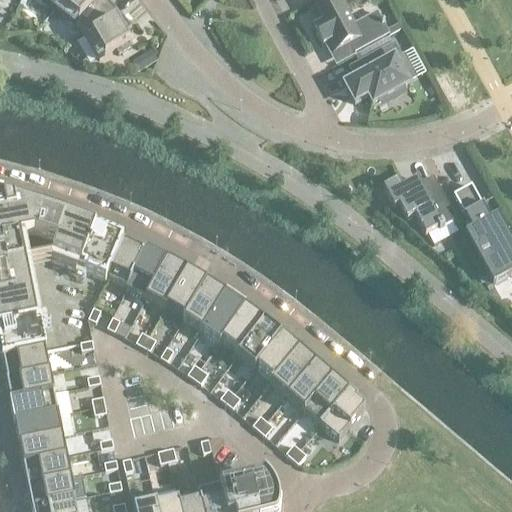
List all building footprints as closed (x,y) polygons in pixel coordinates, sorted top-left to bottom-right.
[(39,0),(54,11),(63,0),(39,0)] [(111,7),(104,0),(63,0),(54,11),(76,28),(74,30),(78,35),(111,7)] [(354,28),(339,1),(310,17),(317,30),(314,32),(323,48),(326,46),(332,56),(348,47),(353,56),(387,37),(382,28),(384,27),(383,24),(381,25),(376,16),(354,28)] [(131,30),(111,7),(78,35),(83,40),(85,39),(99,63),(129,46),(124,36),(131,30)] [(345,88),(355,107),(368,99),(373,108),(408,88),(394,62),(401,59),(394,46),(349,70),(355,82),(345,88)] [(444,231),(443,229),(456,222),(433,180),(419,188),(416,183),(402,191),(398,184),(383,192),(393,211),(398,209),(407,224),(415,220),(425,239),(438,232),(439,234),(444,231)] [(492,289),(511,277),(511,246),(497,219),(489,223),(483,210),(483,209),(482,209),(471,189),(453,199),(464,219),(463,220),(464,221),(464,220),(471,233),(464,237),(492,289)] [(81,281),(83,276),(105,285),(107,281),(123,244),(108,238),(92,231),(80,227),(64,221),(52,217),(19,207),(0,202),(0,356),(1,363),(44,355),(45,354),(40,330),(46,329),(45,322),(41,323),(30,270),(52,266),(76,275),(74,279),(81,281)] [(145,254),(123,244),(107,281),(127,291),(145,254)] [(126,294),(145,304),(166,265),(145,254),(127,291),(125,293),(126,294)] [(165,312),(186,276),(166,265),(145,304),(164,314),(165,312)] [(205,288),(186,276),(165,312),(184,323),(205,288)] [(225,300),(205,288),(184,323),(183,325),(201,337),(225,300)] [(244,313),(225,300),(201,337),(219,349),(220,347),(221,346),(244,313)] [(87,324),(95,327),(100,316),(92,313),(87,324)] [(238,359),(263,326),(244,313),(221,346),(238,359)] [(119,326),(112,323),(106,334),(114,337),(119,326)] [(238,359),(236,361),(253,375),(256,372),(281,340),(263,326),(238,359)] [(141,338),(135,348),(142,352),(148,342),(141,338)] [(298,355),(281,340),(256,372),(272,385),(298,355)] [(155,346),(148,342),(142,352),(149,356),(155,346)] [(92,345),(80,348),(81,355),(93,353),(92,345)] [(166,352),(160,363),(167,367),(173,357),(166,352)] [(49,377),(49,376),(48,376),(44,356),(45,356),(44,355),(1,363),(1,364),(2,364),(6,384),(6,385),(6,386),(49,377)] [(272,385),(270,388),(286,402),(315,369),(298,355),(272,385)] [(331,383),(315,369),(286,402),(303,416),(331,383)] [(194,370),(187,380),(193,385),(200,375),(194,370)] [(200,375),(193,385),(200,389),(207,379),(200,375)] [(6,386),(10,407),(53,398),(49,377),(6,386)] [(98,381),(87,383),(88,391),(100,389),(98,381)] [(331,383),(303,416),(320,431),(349,398),(331,383)] [(226,409),(233,400),(227,395),(219,404),(226,409)] [(53,398),(10,407),(14,428),(57,419),(53,398)] [(349,398),(321,430),(338,445),(364,414),(355,406),(357,404),(349,398)] [(233,400),(226,409),(232,414),(240,404),(233,399),(233,400)] [(104,410),(103,402),(91,405),(92,412),(104,410)] [(104,410),(92,412),(94,421),(106,418),(104,410)] [(18,449),(62,440),(57,419),(14,428),(18,449)] [(260,421),(252,431),(258,436),(266,427),(260,421)] [(266,427),(258,436),(264,441),(272,432),(266,427)] [(62,440),(18,449),(23,470),(65,462),(62,440)] [(219,442),(218,442),(222,462),(230,452),(219,442)] [(111,444),(99,447),(101,455),(113,452),(111,444)] [(203,458),(211,456),(208,445),(200,447),(203,458)] [(293,449),(285,459),(291,464),(299,455),(293,449)] [(173,453),(165,455),(168,467),(176,465),(173,453)] [(165,455),(157,457),(160,469),(168,467),(165,455)] [(299,455),(291,464),(298,469),(305,460),(299,455)] [(70,483),(65,462),(23,470),(27,491),(70,483)] [(132,476),(130,464),(122,466),(124,478),(132,476)] [(115,466),(104,468),(105,476),(117,474),(115,466)] [(218,468),(214,469),(217,482),(228,479),(227,475),(218,468)] [(255,473),(247,482),(247,484),(264,480),(255,473)] [(228,479),(217,482),(219,491),(230,489),(228,479)] [(278,511),(279,511),(279,509),(278,508),(278,506),(278,504),(277,500),(275,497),(273,492),(271,489),(269,485),(266,483),(264,480),(247,484),(230,489),(219,491),(224,511),(278,511)] [(30,511),(34,511),(74,504),(70,483),(27,491),(30,511)] [(197,497),(198,500),(200,511),(224,511),(219,491),(197,497)] [(111,505),(123,502),(121,495),(109,497),(111,505)] [(200,511),(198,500),(177,505),(178,511),(200,511)]
